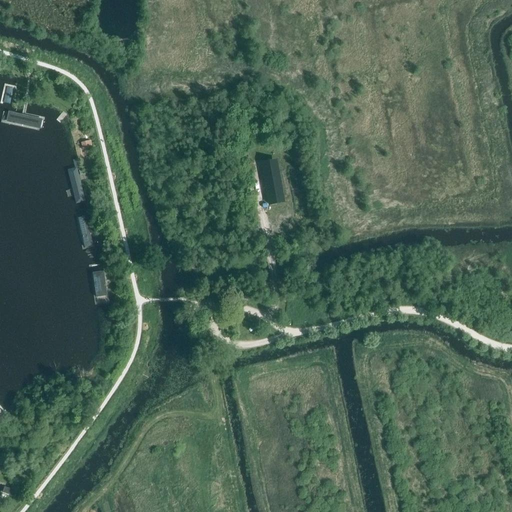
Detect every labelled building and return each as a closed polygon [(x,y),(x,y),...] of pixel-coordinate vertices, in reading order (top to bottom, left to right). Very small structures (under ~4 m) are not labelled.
[(44,118),(9,111),(7,121),(42,129),(44,118)] [(269,205),(283,203),(276,159),(262,161),(269,205)] [(75,169),(67,171),(74,201),(82,199),(75,169)] [(86,218),(76,220),(83,252),(93,250),(86,218)] [(101,276),(93,277),(97,299),(105,298),(101,276)] [(10,486),(8,494),(15,496),(17,489),(10,486)]
